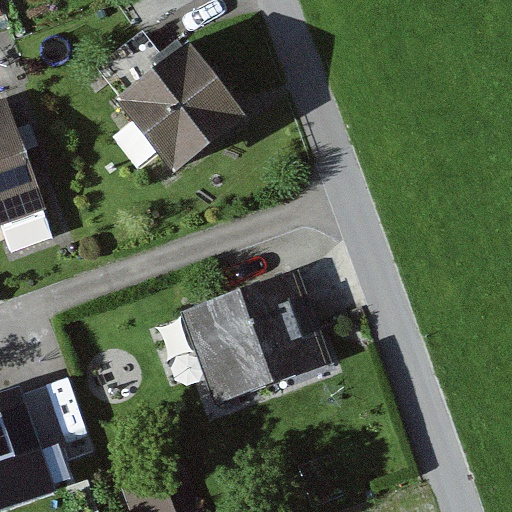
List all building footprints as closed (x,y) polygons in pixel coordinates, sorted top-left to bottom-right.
[(123,123),(173,187),(239,136),(189,71),(123,123)] [(20,110),(0,117),(0,233),(59,211),(20,110)] [(303,278),(175,322),(208,417),(336,373),(303,278)] [(34,405),(0,417),(0,511),(41,511),(68,503),(34,405)] [(133,464),(154,511),(164,511),(204,494),(180,443),(133,464)]
